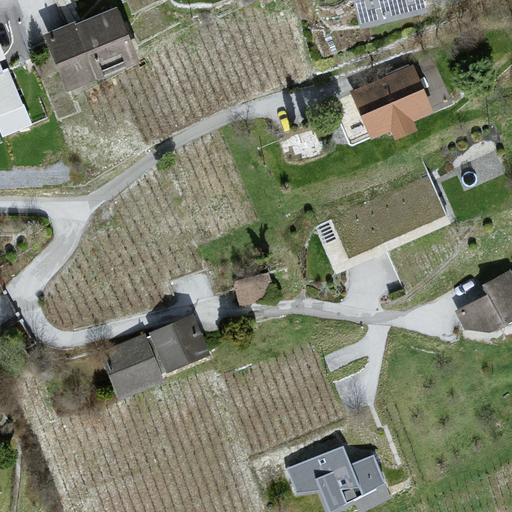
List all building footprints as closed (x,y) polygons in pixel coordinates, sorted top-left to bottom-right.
[(422,0),(353,0),(362,34),(427,17),(422,0)] [(115,8),(48,36),(69,87),(136,60),(115,8)] [(0,59),(5,57),(0,44),(0,113),(23,104),(8,68),(3,70),(0,62),(0,59)] [(414,70),(351,98),(372,146),(435,118),(414,70)] [(445,214),(427,176),(333,220),(350,257),(445,214)] [(488,295),(456,311),(464,327),(490,331),(511,320),(511,269),(482,285),(488,295)] [(190,322),(151,338),(168,378),(207,361),(190,322)] [(148,342),(103,358),(120,406),(165,390),(148,342)] [(343,447),(287,469),(297,492),(319,490),(328,511),(330,511),(383,483),(373,456),(350,465),(343,447)]
